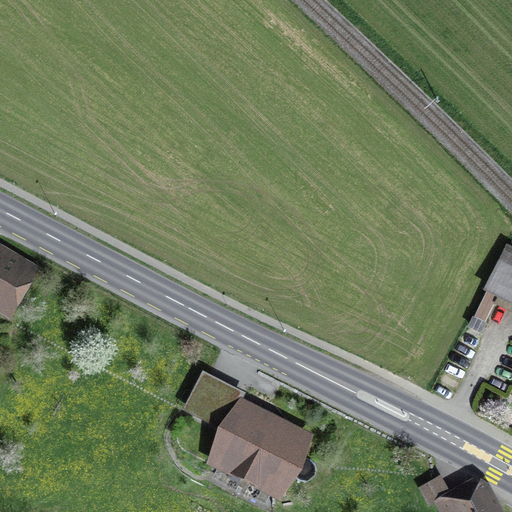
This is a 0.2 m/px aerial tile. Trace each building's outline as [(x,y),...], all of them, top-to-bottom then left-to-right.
[(0,309),(2,311),(29,266),(0,248),(0,309)] [(488,289),(511,300),(511,268),(500,263),(488,289)] [(224,424),(236,399),(205,383),(193,408),(224,424)] [(222,460),(275,487),(298,442),(245,415),(222,460)] [(471,480),(436,500),(441,511),(493,511),(478,484),(471,480)]
